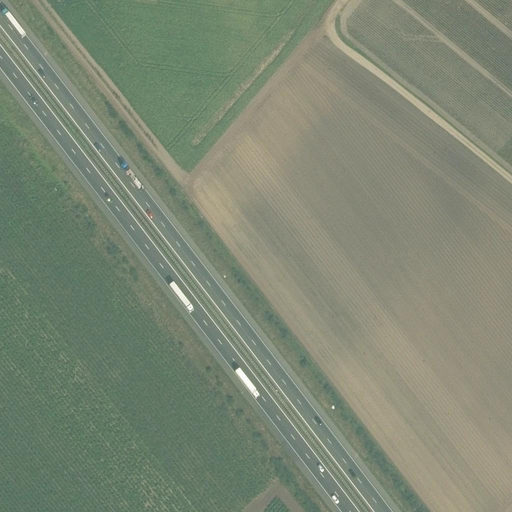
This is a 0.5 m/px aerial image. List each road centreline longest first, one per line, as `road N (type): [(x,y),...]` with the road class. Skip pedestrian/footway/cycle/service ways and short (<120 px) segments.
road 1 (motorway): [(382,511),(0,18)]
road 2 (motorway): [(0,59),(349,511)]
road 3 (track): [(511,181),(334,42),(327,25)]
road 4 (track): [(327,25),(198,175)]
